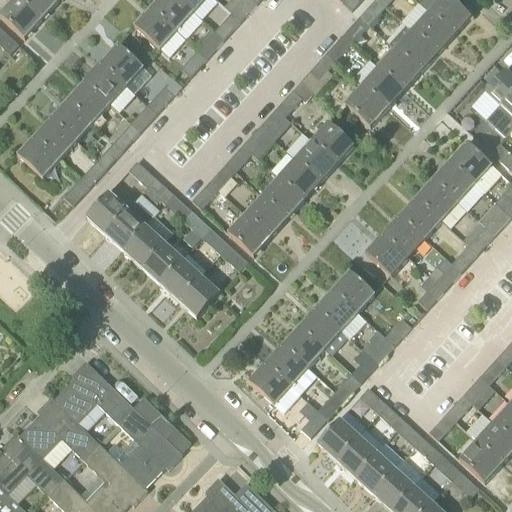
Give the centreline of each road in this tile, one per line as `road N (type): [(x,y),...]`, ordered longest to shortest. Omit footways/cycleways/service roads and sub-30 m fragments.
road 1 (residential): [(236,435),(110,314)]
road 2 (residential): [(0,426),(110,314)]
road 3 (residential): [(110,314),(0,208)]
